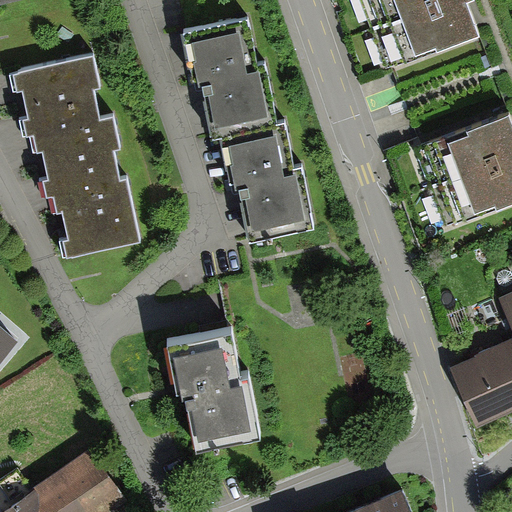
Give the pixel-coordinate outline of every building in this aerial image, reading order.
[(364,0),(391,64),(485,27),(474,0),(364,0)] [(247,237),(314,224),(304,164),(293,166),(285,122),(277,123),(266,60),(256,62),(248,18),(185,29),(194,82),(204,81),(213,134),(221,133),(230,181),(237,180),(247,237)] [(66,259),(142,243),(129,181),(121,183),(115,151),(121,150),(116,120),(100,123),(94,93),(102,91),(96,61),(15,77),(18,93),(26,91),(32,120),(22,122),(25,138),(35,136),(38,153),(49,151),(55,182),(46,184),(49,199),(58,198),(61,215),(67,214),(74,244),(64,246),(66,259)] [(452,224),(511,200),(511,113),(422,149),(452,224)] [(199,441),(262,429),(251,370),(241,372),(232,324),(169,336),(178,384),(188,383),(199,441)] [(0,361),(16,341),(0,327),(0,361)] [(511,408),(511,336),(459,361),(486,420),(511,408)] [(0,511),(97,511),(128,492),(93,438),(30,479),(21,465),(0,478),(0,511)] [(416,511),(403,481),(326,511),(416,511)]
